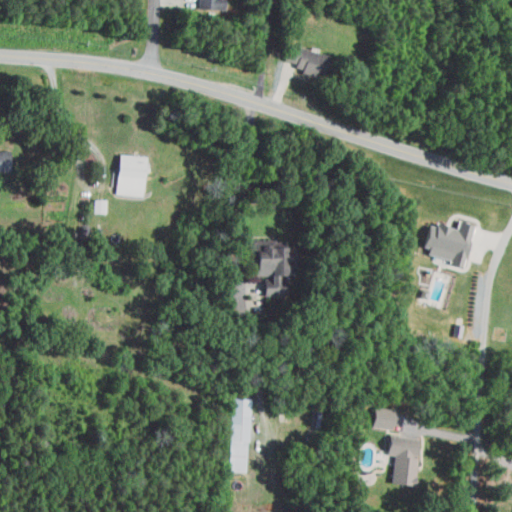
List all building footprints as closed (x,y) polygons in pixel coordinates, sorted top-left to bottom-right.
[(325,55),(284,47),(281,61),(293,63),(291,70),(321,76),(325,55)] [(141,196),(142,156),(114,155),(113,195),(141,196)] [(460,268),(468,225),(454,223),(453,229),(426,224),(420,255),(446,260),(445,265),(460,268)] [(281,296),(281,276),(297,275),(297,264),(281,264),(281,248),(260,248),(260,240),(250,240),(251,277),(265,276),(265,279),(259,279),(259,296),(281,296)] [(227,471),(245,471),(248,398),(230,397),(227,471)] [(388,429),(390,408),(369,406),(367,427),(388,429)] [(387,482),(410,485),(417,439),(386,434),(383,454),(391,455),(387,482)]
